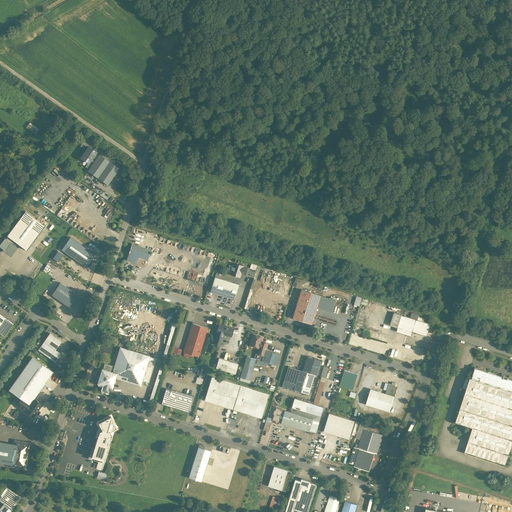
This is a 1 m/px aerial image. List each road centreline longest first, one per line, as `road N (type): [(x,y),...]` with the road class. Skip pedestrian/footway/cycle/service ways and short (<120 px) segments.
road 1 (track): [(188,23),(377,79),(464,49),(511,52)]
road 2 (unclassified): [(108,277),(426,374)]
road 3 (unclassified): [(69,392),(384,490)]
road 4 (track): [(511,139),(449,335)]
road 5 (track): [(141,174),(196,0)]
road 6 (track): [(144,163),(0,62)]
road 7 (unknown): [(179,299),(149,391),(118,385)]
road 8 (unclassified): [(69,392),(27,511)]
road 9 (unclassified): [(426,374),(384,490)]
